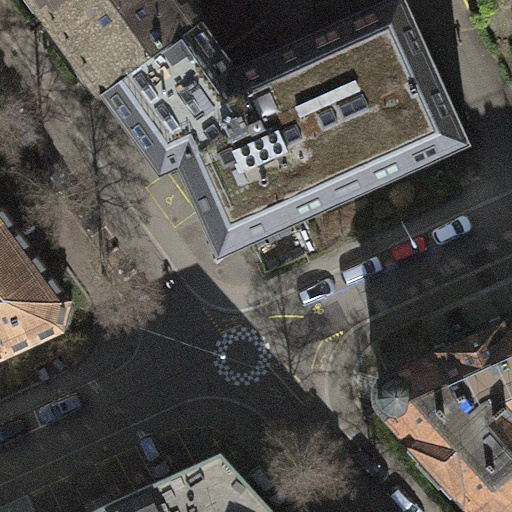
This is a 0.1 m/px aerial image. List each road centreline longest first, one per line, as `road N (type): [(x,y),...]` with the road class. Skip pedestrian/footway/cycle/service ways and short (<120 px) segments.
road 1 (residential): [(0,70),(170,306),(230,351)]
road 2 (residential): [(230,351),(511,221)]
road 3 (residential): [(230,351),(0,454)]
road 4 (residential): [(230,351),(378,511)]
